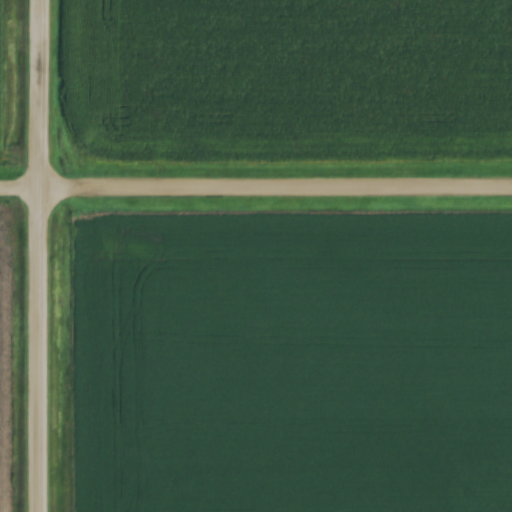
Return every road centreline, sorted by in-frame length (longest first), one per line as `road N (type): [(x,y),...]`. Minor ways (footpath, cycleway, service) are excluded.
road 1 (residential): [(44,511),(46,0)]
road 2 (residential): [(0,195),(511,194)]
